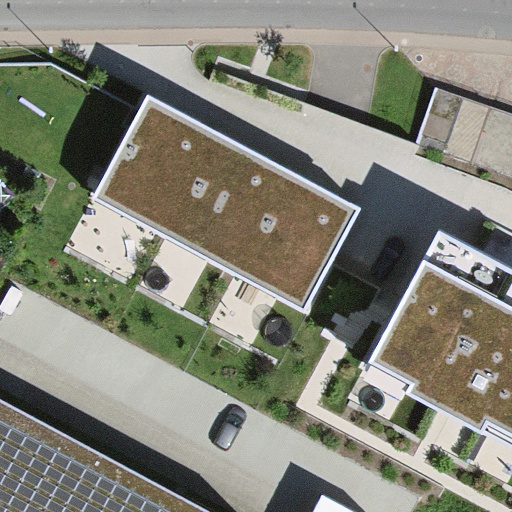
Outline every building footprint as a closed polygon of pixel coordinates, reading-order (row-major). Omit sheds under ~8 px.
[(384,205),(152,84),(77,212),(313,329),(384,205)] [(511,112),(440,89),(428,132),(457,142),(453,153),(511,173),(511,112)] [(511,259),(441,222),(361,372),(511,453),(511,259)] [(0,284),(13,258),(0,251),(0,284)] [(225,511),(0,392),(0,511),(225,511)]
